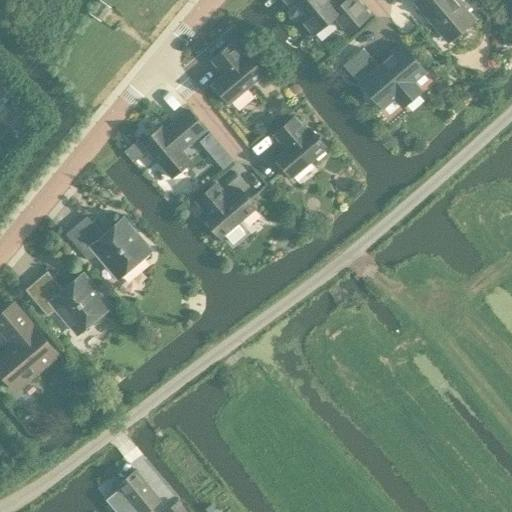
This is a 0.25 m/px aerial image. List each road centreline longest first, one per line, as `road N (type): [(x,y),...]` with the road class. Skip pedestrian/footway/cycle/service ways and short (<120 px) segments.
road 1 (unclassified): [(0,510),(401,210),(511,106)]
road 2 (residential): [(158,66),(0,250)]
road 3 (residential): [(258,177),(158,66)]
